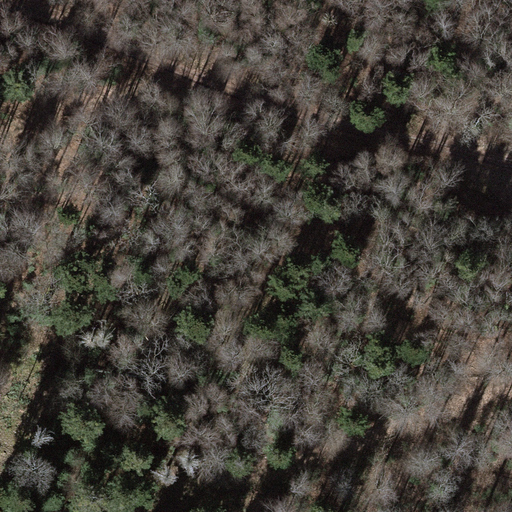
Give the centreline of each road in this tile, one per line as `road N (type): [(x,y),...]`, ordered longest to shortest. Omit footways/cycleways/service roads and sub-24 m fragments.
road 1 (track): [(511,155),(367,131),(5,0)]
road 2 (track): [(118,511),(511,388)]
road 3 (track): [(0,136),(135,88),(221,76)]
